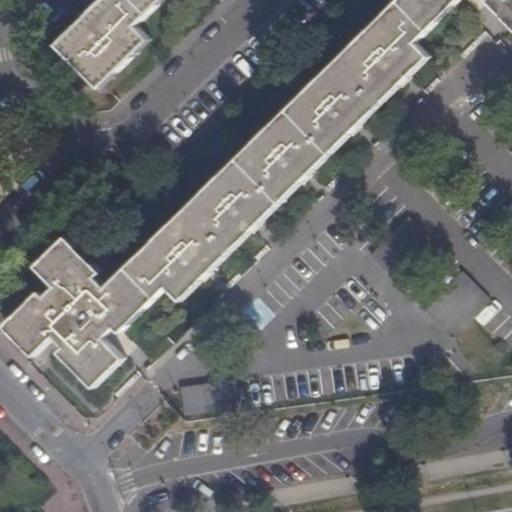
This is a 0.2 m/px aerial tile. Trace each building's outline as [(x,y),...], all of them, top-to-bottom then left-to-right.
[(511,0),(404,0),(402,3),(390,14),(110,289),(100,278),(106,273),(71,238),(40,268),(60,288),(49,298),(44,293),(8,328),(37,358),(58,338),(65,345),(68,348),(63,353),(98,389),(129,359),(110,340),(119,330),(124,335),(125,334),(172,289),(185,303),(197,291),(216,272),(247,242),(265,224),(305,185),(323,168),(348,142),(365,125),(405,87),(422,69),(434,58),(421,44),(434,32),(465,0),(488,0),(491,2),(511,24),(511,0)] [(107,0),(97,9),(81,26),(60,46),(103,90),(154,40),(141,27),(168,0),(107,0)] [(391,237),(401,246),(420,227),(410,217),(391,237)] [(401,246),(410,256),(430,237),(420,227),(401,246)] [(381,265),(401,246),(391,237),(371,255),(381,265)] [(430,237),(410,256),(420,266),(440,246),(430,237)] [(391,275),(410,256),(401,246),(381,265),(391,275)] [(420,266),(410,256),(391,275),(400,285),(420,266)] [(455,301),(475,282),(465,272),(445,291),(455,301)] [(484,292),(475,282),(455,301),(464,311),(484,292)] [(435,321),(455,301),(445,291),(425,311),(435,321)] [(493,302),(484,292),(464,311),(474,321),(493,302)] [(464,311),(455,301),(435,321),(445,330),(464,311)] [(474,321),(464,311),(445,330),(454,340),(474,321)] [(222,381),(226,408),(239,406),(235,379),(232,380),(222,381)] [(208,383),(212,410),(226,408),(222,381),(208,383)] [(198,412),(212,410),(208,383),(194,385),(198,412)] [(185,414),(198,412),(194,385),(181,386),(185,414)]
